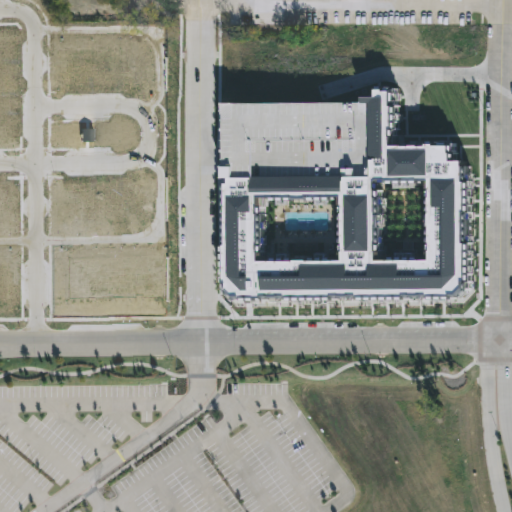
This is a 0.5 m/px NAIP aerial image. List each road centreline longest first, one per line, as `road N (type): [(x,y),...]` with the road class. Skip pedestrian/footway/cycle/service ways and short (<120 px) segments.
road 1 (tertiary): [(0,343),(499,340)]
road 2 (tertiary): [(499,340),(504,0)]
road 3 (residential): [(202,342),(203,8)]
road 4 (residential): [(38,343),(31,18)]
road 5 (residential): [(37,164),(135,161),(150,147),(150,125),(129,105),(36,105)]
road 6 (tertiary): [(499,340),(487,367),(487,403),(503,511)]
